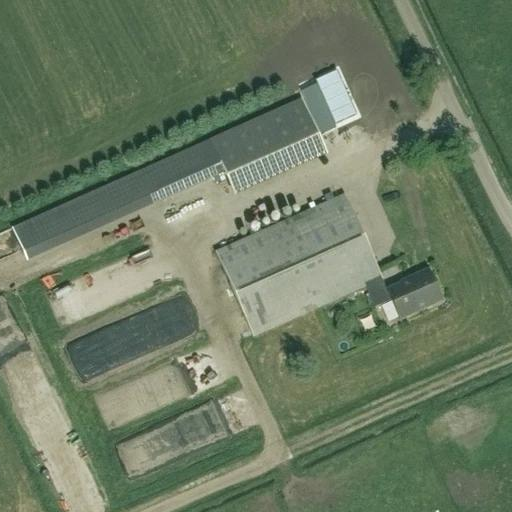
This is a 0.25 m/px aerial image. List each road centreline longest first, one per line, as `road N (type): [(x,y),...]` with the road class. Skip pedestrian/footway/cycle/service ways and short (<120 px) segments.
road 1 (unknown): [(166,511),(511,352)]
road 2 (unclassified): [(502,220),(394,0)]
